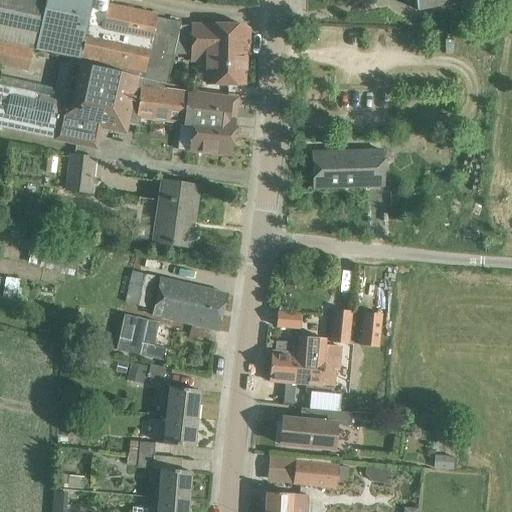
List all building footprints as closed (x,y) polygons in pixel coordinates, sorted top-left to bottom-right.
[(0,0),(0,42),(71,58),(71,57),(168,79),(174,55),(192,55),(192,61),(208,61),(208,84),(244,84),(245,26),(209,25),(192,25),(181,26),(182,22),(157,18),(157,15),(107,5),(108,0),(0,0)] [(406,0),(408,5),(416,4),(417,10),(461,3),(462,7),(464,6),(464,3),(479,0),(481,3),(483,2),(481,0),(406,0)] [(0,44),(0,65),(28,71),(31,50),(0,44)] [(71,57),(71,58),(60,99),(0,85),(0,130),(2,131),(3,127),(60,140),(59,141),(98,149),(103,130),(128,135),(129,122),(139,123),(141,115),(192,124),(191,152),(232,155),(235,120),(230,120),(232,103),(189,99),(190,91),(164,87),(164,83),(167,83),(168,79),(71,57)] [(384,187),(383,150),(312,152),(314,189),(384,187)] [(64,189),(91,193),(97,156),(70,153),(64,189)] [(193,222),(198,187),(162,182),(155,243),(186,246),(190,221),(193,222)] [(511,232),(511,199),(490,201),(491,233),(511,232)] [(131,240),(147,242),(148,226),(133,224),(131,240)] [(296,265),(280,269),(287,291),(303,286),(296,265)] [(150,309),(157,279),(132,273),(125,303),(150,309)] [(218,331),(227,294),(158,279),(150,316),(218,331)] [(352,312),(333,309),(330,343),(349,345),(352,312)] [(299,328),(301,315),(275,312),(274,325),(299,328)] [(364,313),(361,346),(378,347),(382,315),(364,313)] [(299,353),(297,384),(322,386),(322,385),(334,386),(335,369),(339,369),(341,347),(326,346),(326,341),(304,338),(303,353),(299,353)] [(297,384),(299,353),(295,352),(296,342),(279,340),(278,352),(272,352),(270,382),(297,384)] [(128,364),(118,361),(116,371),(126,373),(128,364)] [(128,378),(143,382),(147,366),(132,363),(128,378)] [(148,377),(172,383),(175,371),(151,364),(148,377)] [(167,416),(197,419),(200,391),(169,389),(167,416)] [(309,409),(310,409),(340,412),(342,396),(311,392),(309,409)] [(309,421),(283,418),(280,444),(335,450),(337,425),(352,427),(353,414),(310,409),(309,421)] [(194,448),(197,419),(167,416),(164,445),(194,448)] [(140,444),(139,456),(154,457),(155,445),(140,444)] [(433,469),(453,470),(454,456),(434,455),(433,469)] [(153,470),(154,457),(139,456),(138,469),(153,470)] [(339,466),(295,462),(293,484),(337,488),(338,481),(339,466)] [(349,467),(339,466),(338,481),(348,482),(349,467)] [(388,471),(374,469),(372,482),(386,484),(388,471)] [(160,498),(189,500),(191,472),(162,470),(160,498)] [(56,488),(84,490),(84,476),(57,475),(56,488)] [(266,493),(265,511),(306,511),(307,494),(266,493)] [(188,511),(189,500),(160,498),(158,511),(188,511)]
